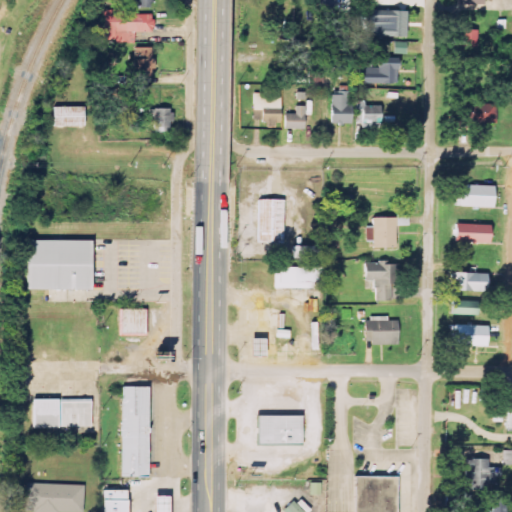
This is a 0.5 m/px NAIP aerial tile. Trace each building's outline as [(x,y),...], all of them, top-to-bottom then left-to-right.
[(153,0),(137,0),(137,7),(153,8),(153,0)] [(406,37),(405,6),(365,7),(365,38),(406,37)] [(103,10),(103,42),(135,42),(135,33),(153,32),(153,14),(126,15),(126,10),(103,10)] [(476,47),(477,30),(458,30),(457,47),(476,47)] [(151,48),(133,48),(133,76),(153,76),(153,59),(151,59),(151,48)] [(396,85),(397,58),(377,58),(377,69),(358,69),(358,84),(396,85)] [(350,125),(350,93),(330,93),(330,125),(350,125)] [(280,95),(253,95),(253,110),(262,110),(261,125),(279,126),(280,95)] [(496,124),(496,103),(458,104),(459,125),(496,124)] [(284,129),(304,129),(304,106),(295,106),(295,114),(284,114),(284,129)] [(84,107),(53,107),(52,126),(84,127),(84,107)] [(154,134),(174,133),(173,108),(154,109),(154,134)] [(459,207),(493,208),(494,186),(460,185),(459,207)] [(255,199),(283,199),(282,243),(254,242),(255,199)] [(373,249),(396,248),(396,226),(409,226),(409,217),(372,218),(372,227),(365,227),(366,241),(372,241),(373,249)] [(489,243),(490,226),(455,224),(454,242),(489,243)] [(24,241),(86,241),(86,289),(24,289),(24,241)] [(376,302),(392,301),(391,262),(365,263),(366,289),(375,288),(376,302)] [(275,288),(321,289),(321,268),(275,267),(275,288)] [(486,292),(487,274),(453,273),(452,291),(486,292)] [(451,314),(463,314),(462,302),(451,302),(451,314)] [(120,336),(147,336),(147,310),(120,309),(120,336)] [(398,344),(398,321),(388,321),(388,318),(364,318),(365,345),(398,344)] [(487,347),(487,326),(450,326),(450,346),(487,347)] [(145,386),(120,386),(120,476),(145,476),(145,386)] [(511,396),(503,397),(503,429),(511,428),(511,396)] [(29,427),(90,427),(90,398),(29,398),(29,427)] [(252,413),(301,413),(301,444),(252,444),(252,413)] [(503,464),(511,464),(511,451),(503,451),(503,464)] [(488,459),(463,460),(463,491),(487,490),(487,485),(498,484),(498,467),(488,468),(488,459)] [(351,511),(351,476),(394,476),(393,511),(351,511)] [(24,483),(23,511),(82,511),(82,484),(24,483)] [(99,490),(99,511),(123,511),(123,490),(99,490)] [(505,511),(505,498),(491,498),(490,511),(505,511)] [(151,499),(151,511),(165,511),(165,499),(151,499)] [(282,511),(303,511),(292,501),(282,511)] [(501,511),(501,503),(475,503),(475,511),(501,511)]
